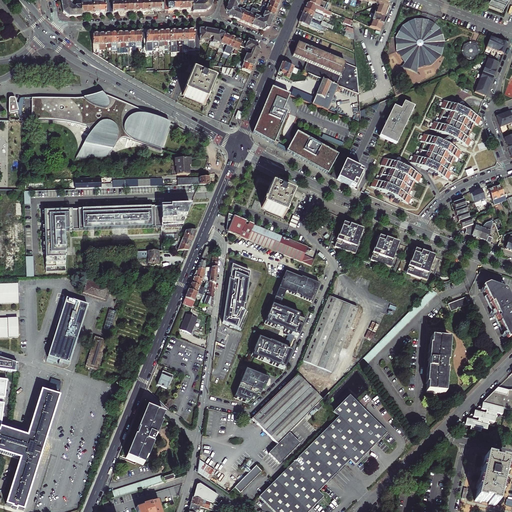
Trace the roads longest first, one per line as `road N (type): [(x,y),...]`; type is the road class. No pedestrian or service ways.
road 1 (secondary): [(203,230),(90,503)]
road 2 (residential): [(203,230),(223,248),(196,441)]
road 3 (tertiary): [(238,146),(419,231)]
road 4 (residential): [(58,24),(213,21)]
road 5 (residential): [(418,318),(374,365),(415,420)]
road 6 (secondary): [(238,146),(123,83)]
